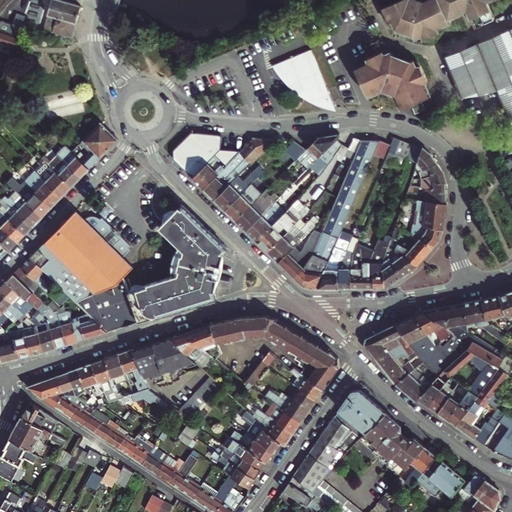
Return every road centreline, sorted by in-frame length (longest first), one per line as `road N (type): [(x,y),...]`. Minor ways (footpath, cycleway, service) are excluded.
road 1 (tertiary): [(471,287),(459,257),(459,184),(438,144),(391,124),(260,128),(198,121),(168,105)]
road 2 (tertiary): [(4,377),(221,308),(298,302)]
road 3 (residential): [(135,135),(298,302)]
road 4 (tertiary): [(125,128),(123,152),(0,275)]
road 5 (tertiary): [(361,361),(398,402),(511,478)]
road 6 (tertiary): [(361,361),(246,511)]
road 7 (tertiary): [(298,302),(374,302),(471,287)]
